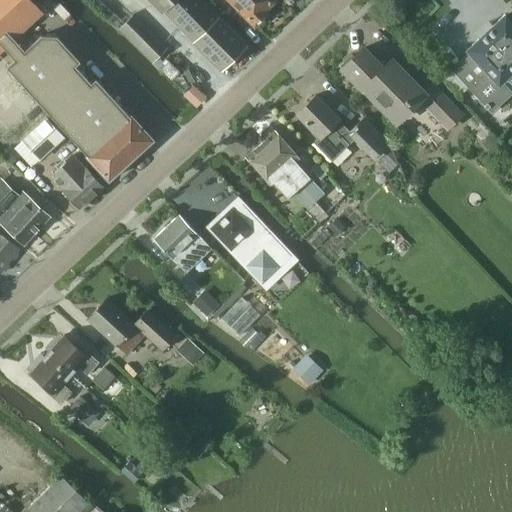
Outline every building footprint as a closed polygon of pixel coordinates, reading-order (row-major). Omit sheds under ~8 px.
[(25,49),(15,39),(44,12),(32,0),(0,0),(0,52),(4,48),(14,59),(6,66),(108,178),(152,138),(130,114),(129,115),(96,78),(91,82),(75,65),(80,61),(57,35),(41,35),(25,49)] [(150,0),(163,12),(163,11),(221,70),(247,44),(219,16),(203,0),(150,0)] [(230,0),(255,25),(267,13),(264,10),(273,0),(230,0)] [(153,63),(168,48),(133,13),(119,28),(153,63)] [(453,71),(441,82),(457,99),(469,88),(491,112),(504,99),(511,91),(511,21),(505,14),(467,49),(469,51),(451,69),(453,71)] [(381,66),(363,47),(343,68),(364,90),(365,90),(398,124),(420,102),(447,130),(462,115),(432,84),(424,92),(390,57),(381,66)] [(172,80),(180,71),(166,57),(162,62),(165,64),(160,69),(172,80)] [(195,80),(185,91),(199,103),(208,93),(195,80)] [(316,94),(296,113),(319,136),(313,142),(332,161),(349,144),(353,140),(344,131),(347,128),(339,120),(340,119),(316,94)] [(364,117),(348,133),(376,160),(389,173),(397,165),(391,145),(364,117)] [(37,157),(51,145),(62,136),(47,120),(23,141),(37,157)] [(285,168),(308,194),(317,185),(296,162),(300,158),(275,129),(274,129),(269,127),(261,134),(263,140),(262,140),(286,167),(285,168)] [(312,199),(308,194),(285,168),(286,167),(262,140),(245,155),(267,179),(266,180),(270,184),(273,181),(287,197),(290,195),(302,208),(312,199)] [(85,166),(80,161),(73,154),(50,175),(62,188),(61,188),(80,208),(103,187),(85,166)] [(0,222),(24,244),(50,215),(22,190),(19,193),(1,177),(0,177),(0,222)] [(238,196),(205,227),(261,286),(294,255),(238,196)] [(179,215),(154,238),(185,271),(211,247),(179,215)] [(0,273),(20,248),(0,232),(0,273)] [(239,336),(261,314),(242,296),(221,318),(239,336)] [(134,323),(107,298),(87,319),(127,355),(145,335),(162,350),(177,336),(147,309),(134,323)] [(46,353),(71,375),(79,367),(87,374),(98,362),(79,344),(78,345),(65,333),(46,353)] [(179,348),(194,363),(204,353),(189,338),(179,348)] [(306,352),(291,367),(308,383),(322,368),(306,352)] [(64,384),(71,375),(46,353),(29,372),(44,385),(43,387),(61,404),(72,391),(64,384)] [(103,389),(115,375),(105,366),(93,380),(103,389)] [(69,408),(63,414),(71,421),(77,416),(79,417),(88,425),(100,412),(90,404),(80,395),(68,408),(69,408)] [(23,511),(84,511),(92,505),(61,474),(23,511)]
